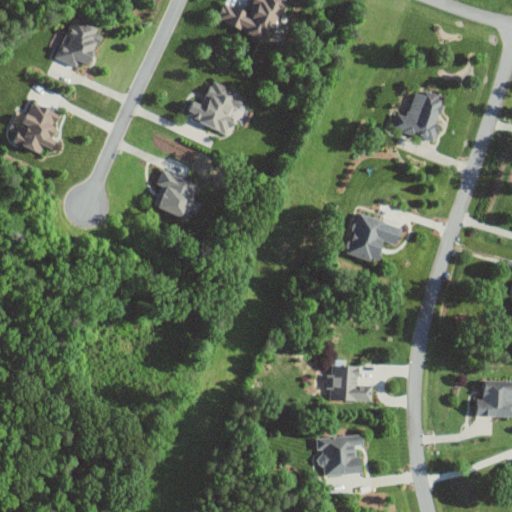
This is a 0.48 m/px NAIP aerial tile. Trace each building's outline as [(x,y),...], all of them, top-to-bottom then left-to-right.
[(272,40),(286,0),(253,0),(250,11),(223,1),(217,20),(272,40)] [(77,66),(79,61),(89,65),(103,30),(71,17),(54,57),(77,66)] [(186,117),(229,134),(245,94),(211,80),(202,103),(193,99),(186,117)] [(432,143),(440,128),(433,125),(446,98),(425,89),(423,94),(416,91),(405,116),(398,112),(392,125),(432,143)] [(14,141),(39,153),(43,145),(52,149),(56,140),(50,137),(61,114),(33,101),(14,141)] [(156,183),(160,185),(152,204),(185,219),(200,186),(162,169),(156,183)] [(346,252),(377,262),(384,241),(397,245),(403,226),(358,213),(346,252)] [(358,366),(330,364),(330,374),(327,374),(326,399),(370,401),(371,385),(357,385),(358,366)] [(511,416),(511,380),(483,379),(483,399),(478,399),(477,416),(511,416)] [(323,476),(360,473),(358,446),(364,445),(363,433),(315,437),(316,449),(318,449),(319,466),(322,466),(323,476)]
